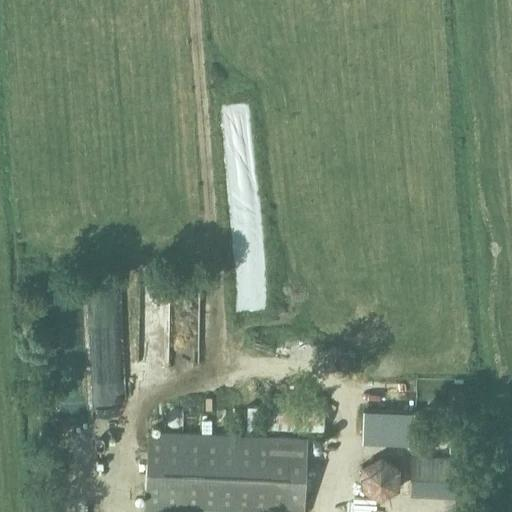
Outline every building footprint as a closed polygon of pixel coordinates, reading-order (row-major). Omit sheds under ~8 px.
[(114,370),(96,370),(95,393),(84,392),(84,401),(125,403),(127,356),(114,356),(114,370)] [(324,433),(324,405),(266,402),(264,429),(324,433)] [(362,441),(413,443),(414,412),(364,410),(362,441)] [(193,511),(303,511),(308,438),(148,430),(144,509),(193,511)] [(461,499),(464,457),(411,454),(409,496),(461,499)] [(393,490),(393,479),(389,479),(388,457),(364,458),(366,491),(393,490)]
